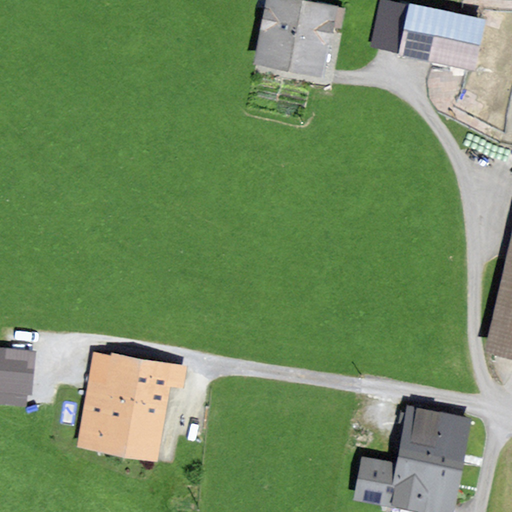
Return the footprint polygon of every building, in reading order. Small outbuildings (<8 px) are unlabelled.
[(307,0),(268,0),(259,51),(323,65),(334,5),(307,0)] [(395,47),(471,63),(479,22),(403,6),(395,47)] [(511,285),(499,342),(511,344),(511,285)] [(0,384),(26,387),(29,355),(0,351),(0,384)] [(89,389),(81,434),(152,447),(158,401),(154,401),(158,376),(181,380),(183,367),(121,358),(114,394),(89,389)] [(368,460),(361,495),(443,510),(460,422),(406,412),(404,424),(411,426),(403,467),(368,460)]
